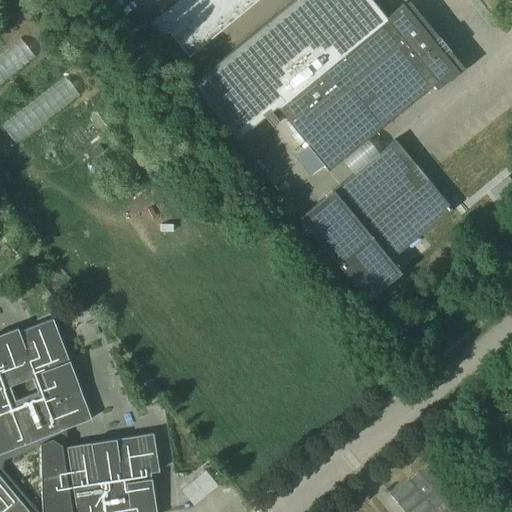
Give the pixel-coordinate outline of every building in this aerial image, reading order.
[(180,0),(145,29),(156,42),(169,32),(189,57),(259,0),(180,0)] [(293,0),(190,85),(228,132),(268,100),(264,94),(350,24),(351,24),(380,0),(293,0)] [(326,172),(375,133),(433,85),(437,89),(458,72),(403,4),(300,88),(274,109),(306,147),(295,156),(310,175),(322,166),(326,172)] [(395,140),(299,218),(367,301),(401,273),(390,260),(452,209),(395,140)] [(76,322),(91,316),(88,307),(73,313),(76,322)] [(0,511),(157,511),(152,475),(160,473),(155,435),(72,447),(67,431),(93,421),(86,403),(70,360),(59,333),(55,320),(36,327),(21,333),(19,329),(0,336),(0,511)] [(390,495),(404,511),(482,511),(436,456),(390,495)] [(511,458),(499,469),(511,484),(511,458)] [(218,485),(205,470),(180,491),(193,506),(218,485)]
